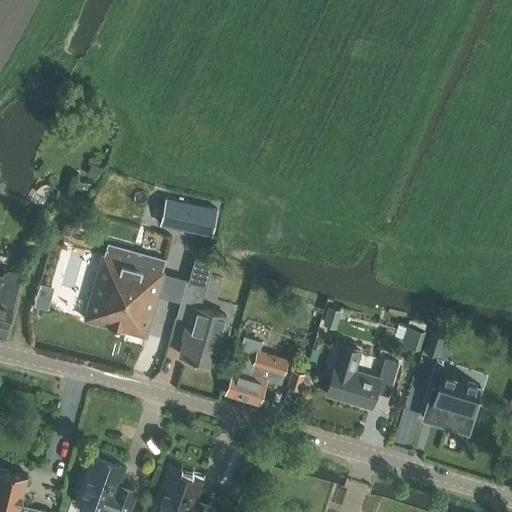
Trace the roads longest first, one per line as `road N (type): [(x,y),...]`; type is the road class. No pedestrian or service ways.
road 1 (tertiary): [(511,500),(0,354)]
road 2 (track): [(148,0),(99,73),(29,56),(0,58)]
